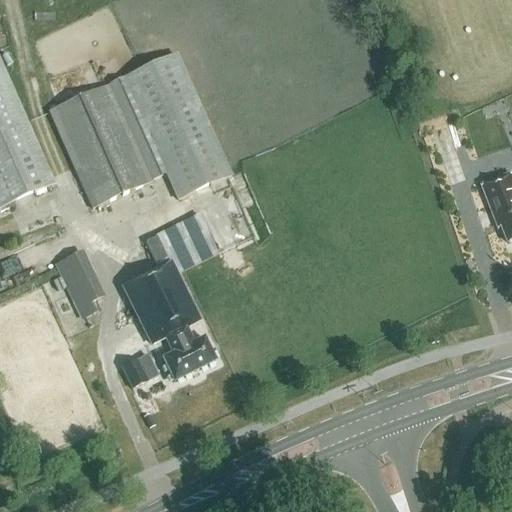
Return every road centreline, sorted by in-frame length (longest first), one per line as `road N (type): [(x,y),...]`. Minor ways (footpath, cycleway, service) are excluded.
road 1 (secondary): [(345,422),(152,511)]
road 2 (secondary): [(194,511),(352,444)]
road 3 (secondary): [(511,364),(386,406)]
road 4 (secondary): [(393,428),(511,390)]
